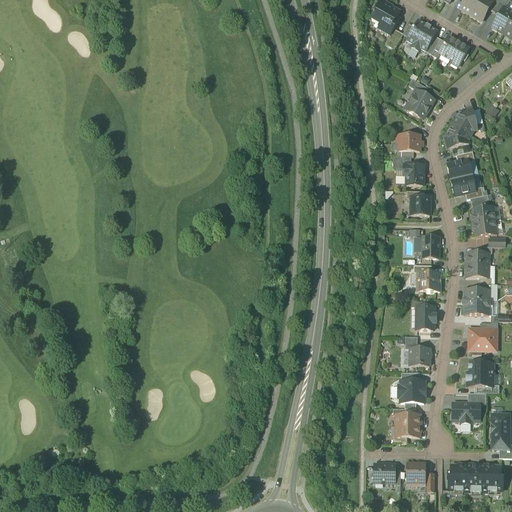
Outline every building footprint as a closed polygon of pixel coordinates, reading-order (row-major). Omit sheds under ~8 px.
[(470,19),(481,0),(466,0),(467,0),(460,13),(470,19)] [(493,4),(489,2),(485,0),(481,0),(470,19),(481,25),(488,12),(493,4)] [(488,12),(494,16),(502,0),(501,0),(495,0),(493,4),(488,12)] [(508,3),(502,0),(494,16),(499,19),(504,10),(508,3)] [(389,39),(390,40),(394,32),(399,24),(396,22),(400,15),(389,9),(390,8),(381,3),(371,21),(374,22),(380,26),(377,32),(389,39)] [(502,37),(511,20),(511,14),(508,13),(504,10),(499,19),(492,31),(502,37)] [(511,20),(502,37),(511,42),(511,20)] [(373,31),(377,32),(380,26),(374,22),(372,26),(373,31)] [(410,52),(418,56),(420,53),(426,56),(435,40),(438,35),(431,31),(426,28),(417,24),(414,30),(408,41),(406,45),(412,48),(410,52)] [(408,27),(403,38),(402,38),(408,41),(414,30),(408,27)] [(394,53),(402,38),(403,38),(394,32),(390,40),(389,39),(384,48),(394,53)] [(426,56),(431,59),(440,43),(435,40),(426,56)] [(451,67),(457,71),(460,66),(460,67),(462,64),(464,65),(468,59),(465,58),(468,52),(448,41),(445,46),(439,57),(439,58),(452,65),(451,67)] [(445,46),(440,43),(431,59),(436,62),(439,58),(439,57),(445,46)] [(417,95),(424,99),(427,92),(412,84),(408,90),(417,95)] [(406,114),(423,123),(433,104),(424,99),(417,95),(406,114)] [(487,115),(492,119),(497,114),(491,109),(487,115)] [(465,113),(468,124),(475,123),(472,111),(465,113)] [(460,116),(453,128),(470,139),(473,134),(477,133),(475,123),(468,124),(465,113),(465,115),(460,116)] [(467,143),(470,139),(453,128),(445,140),(447,145),(444,146),(444,147),(456,144),(458,150),(468,148),(467,143)] [(413,155),(420,155),(420,140),(401,140),(396,140),(396,147),(398,147),(398,155),(413,155)] [(444,147),(446,153),(458,150),(456,144),(444,147)] [(456,159),(457,166),(468,163),(468,165),(474,164),(472,155),(456,159)] [(393,173),(404,173),(404,169),(411,169),(411,161),(395,161),(393,161),(393,173)] [(447,168),(451,184),(471,179),(468,165),(468,163),(457,166),(447,168)] [(406,189),(423,189),(423,179),(422,179),(422,169),(411,169),(404,169),(404,173),(403,180),(406,180),(406,189)] [(475,192),(471,179),(451,184),(454,200),(465,197),(475,195),(475,192)] [(465,197),(466,204),(470,203),(483,200),(481,191),(475,192),(475,195),(465,197)] [(406,203),(410,203),(410,201),(424,201),(424,195),(406,195),(406,203)] [(470,203),(472,213),(481,212),(480,211),(482,208),(487,207),(489,205),(487,199),(483,200),(470,203)] [(410,203),(410,213),(414,213),(414,219),(430,219),(430,202),(424,201),(410,201),(410,203)] [(472,224),(472,227),(495,224),(493,210),(481,212),(472,213),(473,220),(473,224),(472,224)] [(496,238),(495,224),(472,227),(472,230),(474,230),(474,234),(475,241),(496,238)] [(422,262),(438,263),(438,242),(422,241),(422,262)] [(489,242),(489,251),(492,251),(505,251),(505,242),(489,242)] [(466,257),(466,269),(489,270),(489,257),(480,257),(466,257)] [(417,277),(431,277),(431,270),(413,269),(413,277),(417,277)] [(488,282),(489,270),(466,269),(466,282),(479,282),(488,282)] [(420,295),(440,296),(440,278),(431,277),(417,277),(417,292),(420,295)] [(464,294),(464,304),(489,304),(489,295),(489,294),(479,294),(464,294)] [(463,309),(464,309),(463,319),(489,319),(489,304),(464,304),(463,304),(463,309)] [(433,335),(433,327),(433,319),(433,312),(425,311),(416,311),(416,334),(433,335)] [(498,334),(498,325),(490,325),(490,327),(480,327),(480,333),(496,333),(496,334),(498,334)] [(481,355),(490,355),(490,345),(496,345),(496,334),(496,333),(480,333),(470,333),(470,340),(469,340),(468,355),(472,355),(479,355),(481,355)] [(405,354),(409,354),(409,353),(417,353),(417,341),(405,341),(405,354)] [(413,370),(429,370),(429,354),(417,353),(409,353),(409,354),(409,367),(413,370)] [(474,391),(491,391),(492,378),(493,378),(493,367),(469,367),(469,369),(468,370),(468,373),(469,374),(469,376),(466,376),(466,381),(465,381),(465,386),(466,386),(466,391),(474,391)] [(401,385),(419,385),(419,377),(401,377),(401,385)] [(415,407),(423,407),(424,400),(424,393),(424,385),(419,385),(401,385),(400,390),(398,390),(398,402),(400,402),(400,407),(404,407),(415,407)] [(479,409),(485,409),(485,398),(474,397),(468,397),(467,407),(479,408),(479,409)] [(460,428),(470,428),(470,426),(479,426),(479,409),(479,408),(467,407),(452,407),(452,426),(460,426),(460,428)] [(499,453),(507,453),(507,448),(507,444),(508,444),(508,434),(509,434),(509,418),(491,418),(491,430),(493,430),(493,435),(491,435),(492,453),(499,453)] [(395,420),(395,430),(419,430),(419,419),(407,419),(395,419),(395,420)] [(419,441),(419,430),(395,430),(395,440),(395,441),(406,441),(419,441)] [(499,463),(511,463),(511,462),(511,448),(507,448),(507,453),(499,453),(499,463)] [(394,487),(394,471),(395,468),(389,468),(389,467),(383,467),(383,468),(374,468),(374,476),(371,478),(371,482),(374,484),(374,487),(375,487),(375,484),(383,484),(383,487),(394,487)] [(407,489),(417,489),(417,486),(425,486),(425,467),(407,467),(406,489),(407,489)] [(462,496),(488,496),(488,495),(502,495),(502,479),(500,479),(500,470),(493,470),(493,468),(485,468),(485,470),(478,470),(473,470),(466,470),(466,468),(458,468),(458,470),(451,469),(450,479),(449,479),(448,494),(462,494),(462,496)]
